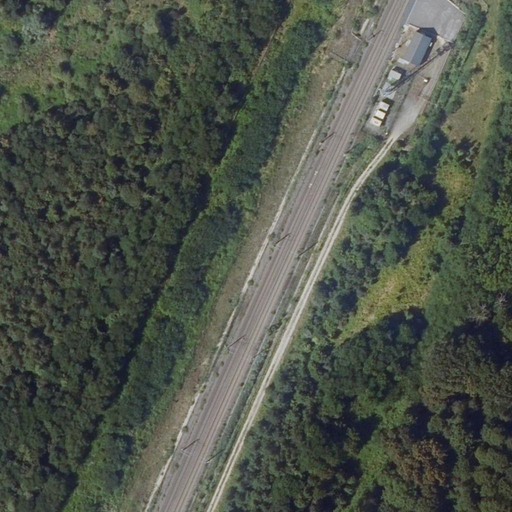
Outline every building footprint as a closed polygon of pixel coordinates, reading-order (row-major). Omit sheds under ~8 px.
[(413,30),(404,60),(421,65),(430,36),(413,30)] [(389,77),(399,80),(401,73),(391,70),(389,77)] [(383,81),(380,89),(389,93),(392,85),(383,81)] [(380,101),(378,107),(387,111),(390,104),(380,101)] [(372,116),(370,123),(380,127),(382,120),(372,116)]
